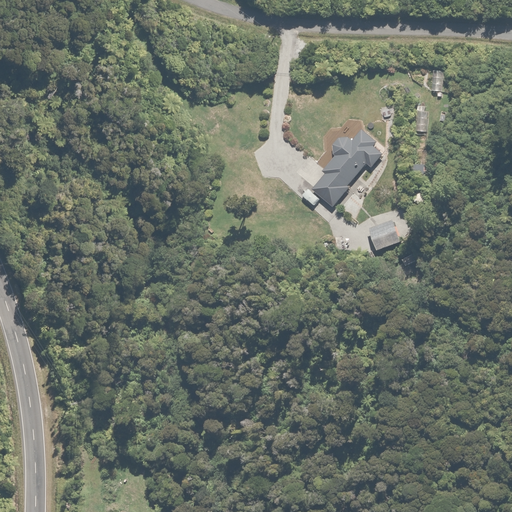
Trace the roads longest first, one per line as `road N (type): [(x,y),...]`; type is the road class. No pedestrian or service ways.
road 1 (residential): [(192,0),(305,26),(511,35)]
road 2 (tertiary): [(0,295),(27,404),(32,511)]
